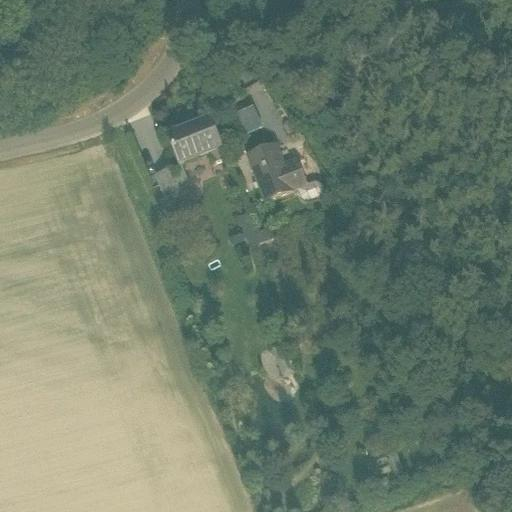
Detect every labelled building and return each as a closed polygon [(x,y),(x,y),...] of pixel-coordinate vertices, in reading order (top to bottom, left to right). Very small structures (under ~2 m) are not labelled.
[(268,23),(269,39),(292,38),(291,21),(268,23)] [(222,151),(210,123),(168,140),(180,168),(181,169),(209,158),(213,168),(216,167),(215,165),(225,161),(221,152),(222,151)] [(277,147),(246,159),(263,205),(298,192),(302,200),(305,203),(309,204),(321,199),(323,196),(324,192),(323,188),(319,186),(315,185),(308,187),(299,163),(286,168),(277,147)] [(191,192),(181,169),(157,179),(161,188),(166,201),(166,202),(191,192)] [(243,195),(249,193),(244,181),(238,183),(243,195)] [(262,227),(256,214),(245,218),(250,232),(262,227)] [(289,320),(286,313),(277,317),(279,323),(289,320)] [(297,376),(291,362),(278,367),(284,381),(297,376)]
